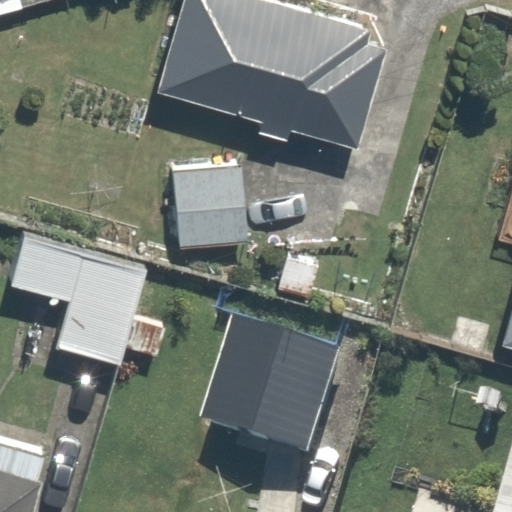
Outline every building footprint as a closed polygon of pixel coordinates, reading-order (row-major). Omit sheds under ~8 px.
[(322,0),(180,0),(159,85),(356,135),(386,16),(322,0)] [(248,153),(170,162),(179,240),(257,231),(248,153)] [(156,259),(32,223),(14,281),(66,297),(53,343),(125,364),(156,259)] [(217,313),(241,319),(214,429),(320,455),(356,308),(226,276),(217,313)] [(31,511),(42,475),(0,464),(0,511),(31,511)] [(511,511),(511,478),(503,511),(511,511)]
